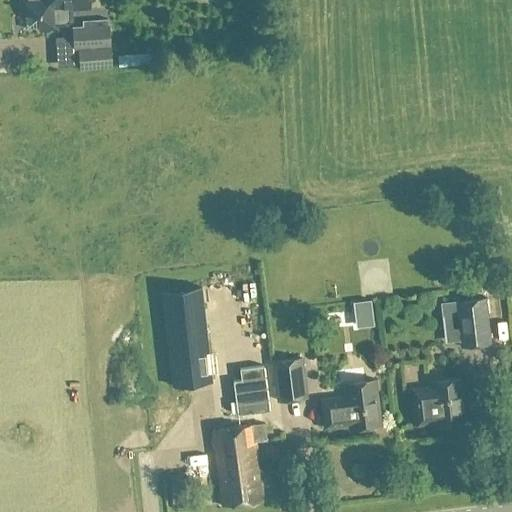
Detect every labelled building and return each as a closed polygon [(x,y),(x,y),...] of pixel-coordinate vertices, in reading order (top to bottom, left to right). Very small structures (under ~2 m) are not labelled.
[(57,25),(66,25),(71,21),(70,10),(90,9),(89,0),(21,0),(22,13),(25,13),(25,27),(39,26),(40,31),(57,30),(57,25)] [(72,30),(73,37),(55,38),(56,53),(64,53),(66,67),(80,66),(80,70),(111,68),(108,29),(93,30),(93,28),(72,30)] [(211,232),(186,235),(190,268),(214,265),(211,232)] [(151,270),(119,272),(121,310),(153,307),(151,270)] [(200,288),(162,292),(173,386),(211,382),(200,288)] [(462,348),(489,345),(484,300),(456,304),(462,348)] [(210,355),(212,382),(242,380),(241,353),(210,355)] [(278,403),(306,399),(301,360),(274,363),(278,403)] [(276,414),(270,366),(246,370),(247,382),(239,383),(244,418),(276,414)] [(435,429),(466,425),(460,380),(430,383),(431,389),(412,391),(416,427),(435,425),(435,429)] [(350,431),(380,427),(375,381),(344,385),(346,398),(321,401),(325,430),(349,427),(350,431)] [(149,441),(173,440),(171,389),(147,390),(149,441)] [(255,443),(266,441),(264,424),(211,431),(222,507),(263,502),(255,443)]
